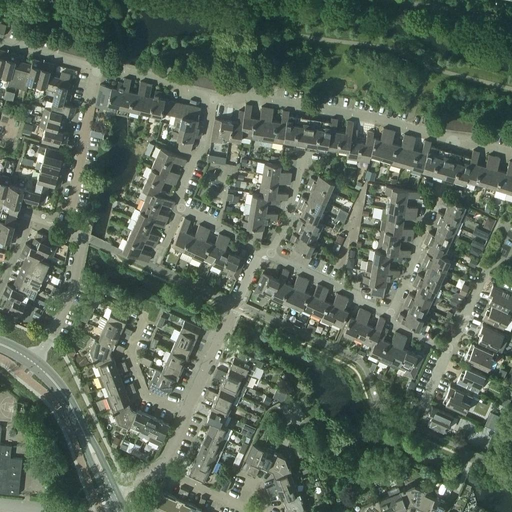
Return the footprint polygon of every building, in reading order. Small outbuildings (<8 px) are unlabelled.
[(64,53),(67,42),(61,40),(58,52),(64,53)] [(70,55),(73,43),(67,42),(64,53),(70,55)] [(75,56),(79,45),(73,43),(70,55),(75,56)] [(81,58),(84,47),(79,45),(75,56),(81,58)] [(87,60),(90,48),(84,47),(81,58),(87,60)] [(93,61),(96,50),(90,48),(87,60),(93,61)] [(99,63),(102,51),(96,50),(93,61),(99,63)] [(8,51),(1,74),(9,77),(10,77),(15,59),(17,54),(8,51)] [(102,51),(99,63),(104,65),(108,53),(102,51)] [(28,82),(36,84),(42,61),(33,58),(31,64),(32,64),(27,81),(28,82)] [(17,85),(23,62),(15,59),(10,77),(9,77),(8,82),(17,85)] [(42,61),(36,84),(50,88),(54,76),(48,75),(51,63),(42,61)] [(32,64),(31,64),(23,62),(17,85),(26,87),(28,82),(27,81),(32,64)] [(54,76),(50,88),(56,89),(53,100),(62,103),(63,103),(68,104),(71,93),(65,92),(69,80),(68,80),(70,74),(56,70),(54,76)] [(190,86),(196,87),(198,75),(192,74),(190,86)] [(201,88),(204,77),(198,75),(196,87),(201,88)] [(118,108),(128,111),(133,92),(128,91),(131,79),(125,77),(123,83),(124,83),(118,108)] [(207,90),(210,78),(204,77),(201,88),(207,90)] [(213,91),(216,79),(210,78),(207,90),(213,91)] [(219,92),(222,81),(216,79),(213,91),(219,92)] [(113,107),(118,108),(124,83),(123,83),(118,81),(117,88),(106,85),(100,84),(97,97),(95,106),(112,110),(113,107)] [(133,92),(128,111),(139,113),(146,82),(140,81),(138,93),(133,92)] [(225,94),(227,82),(222,81),(219,92),(225,94)] [(146,82),(139,113),(149,115),(154,96),(153,96),(149,95),(152,84),(146,82)] [(227,82),(225,94),(231,95),(233,84),(227,82)] [(154,96),(149,115),(155,117),(154,120),(160,121),(162,111),(173,114),(176,102),(160,98),(161,91),(155,90),(154,96)] [(68,114),(67,114),(73,116),(76,106),(68,104),(63,103),(62,103),(53,100),(50,109),(68,114)] [(182,103),(176,102),(173,114),(176,115),(176,114),(179,115),(182,103)] [(188,105),(182,103),(179,115),(185,116),(187,110),(188,105)] [(251,138),(255,117),(250,117),(252,105),(246,104),(244,111),(245,111),(244,115),(242,132),(241,136),(251,138)] [(188,105),(187,110),(199,113),(201,107),(188,105)] [(255,117),(251,138),(262,140),(267,107),(261,106),(259,118),(255,117)] [(42,116),(65,122),(67,114),(68,114),(50,109),(45,107),(42,116)] [(267,107),(262,140),(273,142),(276,121),(271,120),(273,108),(267,107)] [(175,120),(174,125),(177,126),(177,125),(202,131),(203,126),(197,124),(199,113),(187,110),(185,116),(179,115),(176,114),(176,115),(175,120)] [(237,122),(232,121),(230,137),(241,139),(241,136),(242,132),(244,115),(245,111),(244,111),(239,110),(237,122)] [(276,121),(273,142),(283,143),(284,139),(288,115),(289,115),(289,111),(283,110),(281,122),(276,121)] [(284,139),(283,143),(282,148),(283,148),(284,145),(323,151),(326,152),(325,155),(326,155),(328,146),(327,146),(331,122),(330,122),(320,120),(289,115),(288,115),(284,139)] [(63,131),(65,122),(42,116),(40,125),(45,127),(46,126),(63,131)] [(230,137),(232,121),(215,118),(211,140),(222,142),(222,139),(230,140),(230,137)] [(328,146),(338,148),(340,131),(336,131),(338,119),(331,118),(330,122),(331,122),(327,146),(328,146)] [(340,131),(338,148),(348,149),(351,133),(352,128),(352,129),(354,121),(347,120),(345,132),(340,131)] [(202,131),(177,125),(177,126),(175,131),(172,130),(171,136),(180,138),(177,149),(190,152),(194,136),(200,137),(202,131)] [(47,137),(52,138),(56,139),(60,140),(60,141),(66,142),(69,132),(63,131),(46,126),(45,127),(41,142),(46,143),(47,137)] [(347,156),(358,158),(361,142),(356,141),(358,129),(352,129),(352,128),(351,133),(348,149),(347,156)] [(370,153),(381,156),(389,129),(383,128),(380,139),(373,137),(370,153)] [(389,129),(381,156),(391,159),(392,160),(396,144),(392,142),(395,131),(389,129)] [(361,142),(358,158),(369,160),(370,153),(373,137),(374,132),(367,131),(365,143),(361,142)] [(391,159),(390,164),(401,167),(401,166),(401,165),(410,135),(404,134),(401,145),(396,144),(392,160),(391,159)] [(410,135),(401,165),(401,166),(412,168),(417,150),(412,149),(416,137),(410,135)] [(417,150),(412,168),(421,171),(422,168),(423,169),(430,145),(431,142),(425,140),(422,151),(417,150)] [(423,169),(422,168),(421,171),(420,177),(421,177),(421,175),(423,175),(443,181),(462,187),(461,189),(462,190),(465,180),(471,158),(471,157),(460,154),(450,151),(441,149),(430,145),(423,169)] [(160,147),(156,158),(171,164),(173,160),(184,165),(186,159),(160,147)] [(465,180),(475,183),(481,165),(476,163),(479,152),(473,150),(471,157),(471,158),(465,180)] [(53,155),(49,154),(45,153),(44,153),(42,162),(65,168),(68,159),(62,157),(57,156),(53,155)] [(481,165),(475,183),(486,186),(494,156),(489,154),(485,166),(481,165)] [(494,156),(486,186),(496,189),(501,171),(497,169),(500,158),(494,156)] [(171,164),(156,158),(151,167),(177,179),(180,174),(169,169),(171,164)] [(496,189),(506,192),(511,172),(511,161),(509,160),(506,172),(501,171),(496,189)] [(63,177),(65,168),(42,162),(40,171),(63,177)] [(264,162),(263,173),(291,178),(292,172),(280,170),(281,165),(264,162)] [(151,167),(147,177),(162,184),(164,180),(175,185),(177,179),(151,167)] [(40,171),(36,185),(47,188),(49,183),(60,186),(63,177),(40,171)] [(263,173),(261,184),(277,186),(278,182),(290,184),(291,178),(263,173)] [(311,177),(308,182),(329,191),(332,185),(337,188),(339,184),(319,174),(317,179),(311,177)] [(2,175),(0,180),(0,199),(4,201),(9,183),(11,178),(2,175)] [(168,199),(169,198),(171,193),(160,189),(162,184),(147,177),(142,188),(149,191),(149,190),(164,197),(168,199)] [(312,190),(310,194),(330,204),(332,200),(326,198),(329,191),(308,182),(306,187),(312,190)] [(1,209),(16,213),(17,213),(21,197),(20,197),(23,187),(9,183),(4,201),(2,208),(1,209)] [(277,186),(261,184),(259,194),(275,197),(280,198),(287,200),(288,193),(276,191),(277,186)] [(21,197),(43,203),(47,188),(36,185),(34,190),(23,187),(20,197),(21,197)] [(386,186),(385,193),(391,194),(390,198),(407,200),(407,196),(419,198),(420,191),(418,191),(386,186)] [(149,190),(149,191),(145,200),(160,207),(162,202),(172,207),(175,201),(169,198),(168,199),(164,197),(149,190)] [(252,193),(250,204),(267,207),(267,202),(279,204),(280,198),(275,197),(259,194),(252,193)] [(330,204),(310,194),(308,199),(302,196),(299,202),(320,211),(323,205),(329,207),(330,204)] [(448,205),(446,210),(466,219),(468,215),(462,213),(465,206),(444,197),(442,203),(448,205)] [(390,198),(389,208),(417,213),(418,207),(406,205),(407,200),(390,198)] [(160,207),(145,200),(140,210),(166,221),(169,216),(158,211),(160,207)] [(320,211),(299,202),(297,207),(303,210),(301,215),(307,218),(307,217),(321,223),(322,223),(323,220),(318,217),(320,211)] [(267,207),(250,204),(249,214),(271,218),(271,219),(276,220),(278,213),(266,211),(267,207)] [(383,207),(381,218),(382,219),(382,218),(403,222),(404,217),(416,219),(417,213),(389,208),(383,207)] [(14,222),(16,213),(1,209),(0,213),(0,236),(9,239),(11,235),(16,236),(20,224),(14,222)] [(140,210),(136,220),(151,226),(153,222),(164,227),(166,221),(140,210)] [(438,211),(435,217),(456,226),(459,220),(465,222),(466,219),(446,210),(444,214),(438,211)] [(250,226),(249,232),(262,234),(264,223),(270,224),(271,219),(271,218),(249,214),(246,214),(245,219),(242,219),(241,225),(250,226)] [(185,217),(172,246),(182,251),(183,248),(190,233),(186,231),(191,220),(185,217)] [(299,219),(297,224),(318,234),(321,228),(326,230),(328,226),(322,223),(321,223),(307,217),(307,218),(305,222),(299,219)] [(456,226),(435,217),(433,222),(439,225),(437,230),(457,239),(459,235),(454,232),(456,226)] [(382,219),(380,229),(381,229),(385,229),(385,230),(413,234),(414,229),(402,227),(403,222),(382,218),(382,219)] [(151,226),(136,220),(131,229),(157,241),(160,236),(149,231),(151,226)] [(194,235),(190,233),(183,248),(182,251),(192,256),(194,253),(193,252),(205,227),(199,224),(194,235)] [(318,234),(297,224),(295,230),(301,232),(299,236),(299,237),(316,245),(319,247),(321,242),(315,240),(318,234)] [(192,256),(192,257),(201,261),(203,257),(210,242),(205,240),(210,229),(205,227),(193,252),(194,253),(192,256)] [(131,229),(127,239),(142,246),(144,242),(155,247),(157,241),(131,229)] [(381,229),(379,240),(399,243),(400,238),(412,240),(413,234),(385,230),(385,229),(381,229)] [(429,231),(426,237),(447,246),(450,240),(456,243),(457,239),(437,230),(435,234),(429,231)] [(262,234),(249,232),(248,238),(261,240),(262,234)] [(210,242),(203,257),(212,261),(213,261),(224,235),(219,233),(214,244),(210,242)] [(311,255),(312,255),(314,256),(317,251),(314,250),(316,245),(299,237),(299,236),(293,234),(290,240),(296,242),(289,258),(301,263),(306,252),(312,255),(311,255)] [(221,269),(229,251),(225,249),(230,238),(224,235),(213,261),(212,261),(211,264),(221,269)] [(43,241),(39,239),(35,237),(31,245),(31,246),(47,253),(47,254),(52,256),(59,242),(49,237),(47,243),(43,241)] [(428,250),(434,253),(434,252),(448,259),(448,258),(449,258),(450,255),(444,253),(447,246),(426,237),(424,242),(430,245),(428,250)] [(140,251),(142,246),(127,239),(122,250),(148,261),(151,255),(140,251)] [(379,240),(377,250),(382,251),(381,251),(402,255),(409,256),(411,250),(399,248),(399,243),(379,240)] [(43,261),(44,261),(47,254),(47,253),(31,246),(31,245),(25,243),(21,252),(27,255),(27,254),(43,261)] [(373,260),(373,261),(389,263),(390,259),(402,261),(402,255),(381,251),(382,251),(377,250),(375,249),(373,260)] [(245,258),(229,251),(221,269),(222,269),(220,271),(236,278),(245,258)] [(307,266),(312,255),(311,255),(312,255),(306,252),(301,263),(307,266)] [(426,254),(424,260),(445,269),(448,263),(453,265),(455,261),(449,258),(448,258),(448,259),(434,252),(434,253),(432,257),(426,254)] [(49,263),(44,261),(43,261),(27,254),(27,255),(23,262),(45,272),(49,263)] [(368,259),(366,270),(368,270),(371,271),(394,275),(394,276),(399,277),(400,270),(388,268),(389,263),(373,261),(373,260),(368,259)] [(428,268),(426,272),(446,281),(448,278),(442,275),(445,269),(424,260),(422,265),(428,268)] [(41,280),(45,272),(23,262),(20,270),(41,280)] [(271,297),(281,302),(288,284),(284,282),(289,271),(283,268),(278,279),(279,279),(271,297)] [(38,289),(41,280),(20,270),(16,279),(38,289)] [(364,276),(363,281),(372,283),(370,294),(383,297),(384,291),(386,280),(393,281),(394,276),(394,275),(371,271),(368,270),(367,276),(364,276)] [(265,294),(271,297),(279,279),(278,279),(263,272),(253,293),(263,297),(265,294)] [(418,274),(415,279),(436,289),(439,282),(444,285),(446,281),(426,272),(424,277),(418,274)] [(288,284),(281,302),(291,306),(292,304),(292,303),(303,277),(298,275),(293,286),(288,284)] [(292,304),(301,308),(308,293),(304,291),(309,280),(303,277),(292,303),(292,304)] [(38,289),(16,279),(12,286),(12,287),(29,294),(28,295),(34,297),(38,289)] [(419,287),(417,292),(437,301),(439,297),(433,295),(436,289),(415,279),(413,285),(419,287)] [(12,287),(12,286),(7,284),(3,293),(8,296),(9,295),(25,302),(28,295),(29,294),(12,287)] [(308,293),(301,308),(311,312),(323,286),(318,284),(313,295),(308,293)] [(488,302),(492,304),(507,310),(511,298),(511,292),(493,284),(490,292),(492,293),(488,302)] [(323,286),(311,312),(321,317),(328,302),(324,300),(328,289),(323,286)] [(409,294),(406,299),(427,308),(430,302),(435,305),(437,301),(417,292),(415,296),(409,294)] [(328,302),(321,317),(331,321),(343,295),(337,293),(332,304),(328,302)] [(9,295),(8,296),(5,304),(9,306),(13,307),(17,309),(14,315),(24,319),(31,305),(25,302),(9,295)] [(348,298),(343,295),(331,321),(341,326),(348,311),(343,309),(348,298)] [(410,307),(408,311),(428,321),(430,317),(424,315),(427,308),(406,299),(404,304),(410,307)] [(112,308),(107,319),(123,326),(128,315),(122,313),(125,307),(112,302),(109,307),(112,308)] [(507,310),(492,304),(488,312),(485,311),(482,319),(503,328),(508,318),(510,319),(511,314),(511,312),(507,310)] [(343,331),(354,336),(365,310),(360,308),(355,319),(350,317),(343,331)] [(365,310),(354,336),(363,341),(370,326),(366,324),(371,313),(365,310)] [(428,321),(408,311),(406,316),(400,313),(397,319),(424,331),(428,321)] [(370,326),(363,341),(373,345),(380,330),(382,326),(383,326),(385,319),(379,317),(375,328),(370,326)] [(107,319),(102,329),(118,337),(121,330),(131,334),(132,330),(123,326),(107,319)] [(180,330),(196,337),(201,326),(185,319),(180,330)] [(482,332),(478,341),(497,349),(501,352),(509,335),(506,334),(483,323),(479,331),(482,332)] [(370,351),(369,354),(379,359),(387,341),(383,339),(387,328),(383,326),(382,326),(373,345),(370,351)] [(102,329),(98,340),(112,346),(112,347),(123,352),(125,347),(115,343),(118,337),(102,329)] [(196,337),(180,330),(175,340),(191,348),(196,337)] [(391,343),(387,341),(379,359),(378,360),(388,365),(402,334),(396,332),(391,343)] [(402,334),(388,365),(398,369),(398,367),(399,365),(400,365),(407,350),(402,348),(407,337),(402,334)] [(96,365),(98,365),(97,364),(112,359),(112,358),(109,352),(112,347),(112,346),(98,340),(95,338),(91,348),(92,351),(90,351),(96,365)] [(187,358),(191,348),(175,340),(171,351),(187,358)] [(492,352),(471,342),(464,359),(487,369),(493,357),(495,358),(498,352),(493,350),(492,352)] [(400,365),(399,365),(398,367),(405,370),(404,373),(413,377),(423,357),(407,350),(400,365)] [(182,368),(187,358),(171,351),(166,361),(182,368)] [(235,355),(230,366),(246,373),(251,376),(252,375),(256,366),(261,368),(264,362),(252,356),(243,352),(239,351),(236,356),(235,355)] [(143,356),(140,362),(150,367),(153,361),(143,356)] [(98,365),(101,375),(127,365),(126,361),(116,364),(113,358),(112,358),(112,359),(97,364),(98,365)] [(177,379),(182,368),(166,361),(161,372),(177,379)] [(101,375),(98,376),(102,387),(105,386),(121,379),(119,373),(129,369),(127,365),(101,375)] [(230,366),(225,376),(241,384),(247,386),(251,376),(246,373),(230,366)] [(487,376),(466,367),(463,375),(460,374),(456,382),(478,391),(483,380),(485,381),(487,376)] [(156,369),(148,385),(151,387),(164,393),(168,394),(170,389),(172,390),(177,379),(161,372),(156,369)] [(215,372),(213,376),(223,381),(221,387),(236,394),(242,396),(247,386),(241,384),(225,376),(222,375),(215,372)] [(124,386),(121,379),(105,386),(109,396),(125,390),(135,386),(134,382),(124,386)] [(109,396),(106,397),(110,408),(112,408),(128,401),(128,402),(130,401),(127,395),(137,391),(135,386),(125,390),(109,396)] [(472,396),(450,386),(443,402),(465,412),(472,396)] [(220,387),(216,397),(232,404),(236,394),(221,387),(220,387)] [(216,397),(211,408),(227,415),(232,404),(216,397)] [(131,408),(128,402),(128,401),(112,408),(117,421),(119,421),(120,424),(129,428),(130,425),(136,411),(131,408)] [(453,416),(432,406),(428,414),(431,415),(427,424),(446,432),(453,416)] [(211,408),(206,419),(212,421),(212,420),(222,425),(227,415),(211,408)] [(130,425),(140,430),(147,414),(137,409),(136,411),(130,425)] [(496,430),(502,416),(490,411),(484,424),(496,430)] [(147,414),(140,430),(151,435),(158,419),(147,414)] [(169,424),(158,419),(151,435),(148,440),(159,445),(169,424)] [(212,421),(207,431),(223,438),(228,427),(222,425),(212,420),(212,421)] [(0,492),(9,493),(18,494),(22,459),(11,457),(11,452),(12,445),(0,443),(0,436),(1,426),(0,426),(0,492)] [(207,431),(202,442),(222,450),(227,439),(223,438),(207,431)] [(202,442),(198,452),(199,452),(217,461),(221,452),(222,450),(221,450),(218,449),(202,442)] [(245,460),(246,460),(251,463),(256,465),(261,452),(263,449),(252,444),(248,452),(246,458),(245,460)] [(261,452),(256,465),(260,467),(267,470),(267,468),(273,454),(273,452),(274,451),(264,446),(263,449),(261,452)] [(273,454),(267,468),(272,471),(275,477),(289,472),(290,472),(291,471),(286,457),(284,458),(283,455),(278,452),(274,451),(273,452),(273,454)] [(198,452),(193,462),(209,469),(209,470),(212,471),(217,461),(199,452),(198,452)] [(193,462),(188,473),(204,480),(209,470),(209,469),(193,462)] [(276,484),(266,488),(268,492),(277,489),(294,482),(290,472),(289,472),(275,477),(273,477),(276,484)] [(221,489),(226,492),(232,480),(226,477),(221,489)] [(277,489),(268,492),(269,497),(279,493),(282,500),(283,499),(298,493),(294,482),(277,489)] [(406,506),(412,504),(417,506),(418,506),(424,492),(425,492),(426,489),(417,485),(414,486),(413,485),(399,490),(400,492),(406,506)] [(398,486),(387,490),(389,496),(396,511),(407,508),(406,506),(400,492),(399,490),(398,486)] [(152,505),(163,510),(170,494),(159,489),(152,505)] [(298,493),(283,499),(286,505),(283,511),(285,511),(303,511),(304,510),(303,507),(305,506),(300,492),(298,493)] [(427,511),(435,497),(425,492),(424,492),(418,506),(417,506),(417,508),(426,511),(427,511)] [(168,511),(174,511),(180,498),(170,494),(163,510),(168,511)] [(395,511),(396,511),(389,496),(379,500),(383,511),(395,511)] [(440,511),(446,502),(435,497),(427,511),(440,511)] [(186,511),(191,503),(190,503),(180,498),(174,511),(186,511)] [(383,511),(379,500),(378,498),(365,503),(365,505),(362,506),(359,511),(383,511)] [(191,503),(186,511),(199,511),(202,508),(191,503)]
